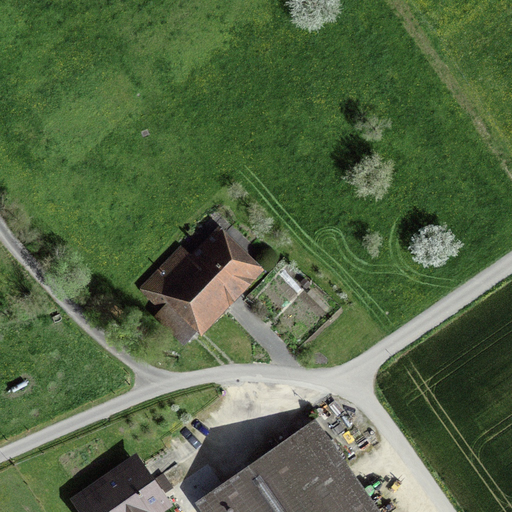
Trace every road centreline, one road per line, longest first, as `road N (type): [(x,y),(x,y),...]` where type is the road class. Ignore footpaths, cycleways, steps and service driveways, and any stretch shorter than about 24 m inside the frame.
road 1 (residential): [(0,229),(29,268),(156,384)]
road 2 (track): [(392,0),(511,176)]
road 3 (residential): [(356,390),(229,368),(156,384)]
road 4 (residential): [(511,271),(356,390)]
road 5 (track): [(0,447),(156,384)]
road 6 (residential): [(448,511),(356,390)]
